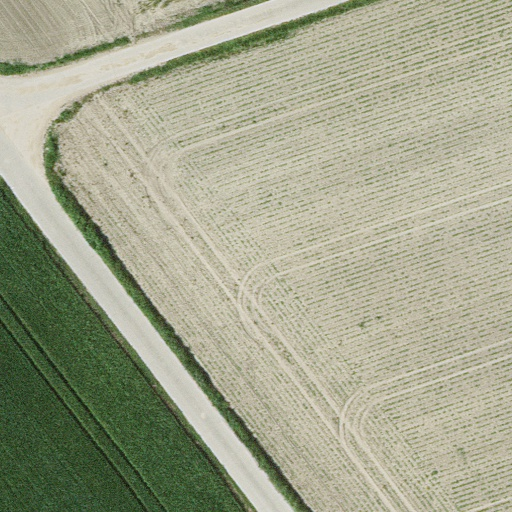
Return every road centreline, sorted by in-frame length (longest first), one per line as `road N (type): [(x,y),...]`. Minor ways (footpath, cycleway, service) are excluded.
road 1 (track): [(279,511),(0,145)]
road 2 (track): [(0,109),(329,0)]
